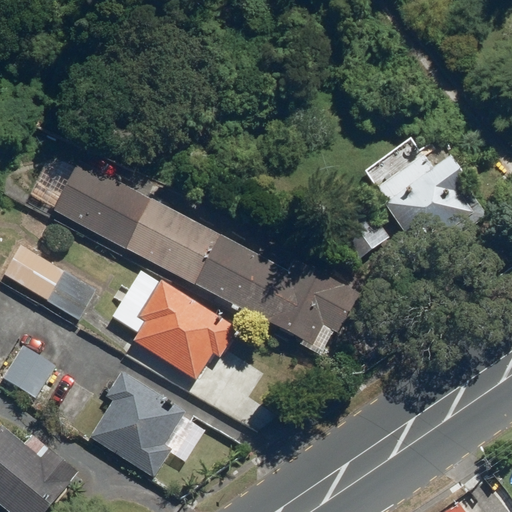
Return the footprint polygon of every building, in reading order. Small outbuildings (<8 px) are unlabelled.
[(391,207),(389,208),(424,257),(478,218),(463,196),(467,175),(456,160),(437,173),(427,159),(380,192),(391,207)] [(82,164),(57,212),(315,347),(326,326),(342,335),(363,295),(296,260),(290,272),(82,164)] [(335,238),(356,266),(393,239),(373,210),(335,238)] [(98,291),(22,246),(4,275),(80,321),(98,291)] [(241,329),(164,281),(141,319),(147,322),(135,342),(199,382),(215,355),(223,359),(241,329)] [(58,371),(25,349),(4,381),(37,403),(58,371)] [(116,403),(92,439),(156,479),(175,450),(168,445),(189,413),(123,371),(107,397),(116,403)] [(0,504),(9,511),(51,511),(83,474),(52,449),(44,460),(4,427),(2,429),(0,427),(0,504)]
